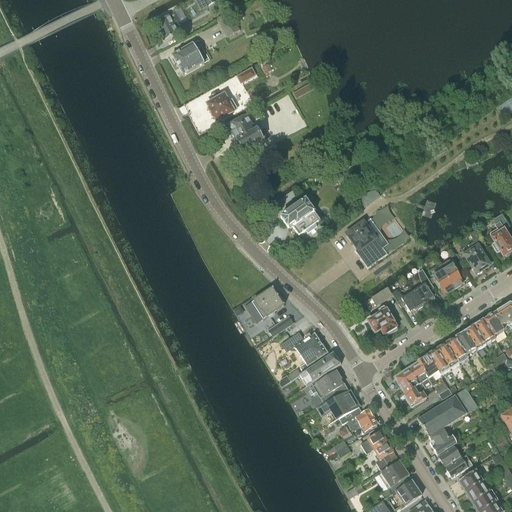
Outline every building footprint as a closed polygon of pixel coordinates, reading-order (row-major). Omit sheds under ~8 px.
[(227,39),(240,32),(229,13),(216,20),(227,39)] [(168,17),(154,25),(163,42),(177,34),(174,29),(180,25),(174,14),(168,18),(168,17)] [(171,56),(183,76),(204,64),(192,44),(171,56)] [(254,76),(251,70),(237,78),(240,84),(254,76)] [(214,118),(216,122),(233,113),(233,112),(236,110),(231,101),(228,103),(224,96),(207,105),(209,109),(207,110),(212,119),(214,118)] [(234,124),(230,127),(229,128),(237,143),(236,147),(238,151),(242,152),(245,156),(253,152),(250,147),(261,141),(252,125),(250,126),(245,118),(240,121),(234,124)] [(436,145),(430,149),(432,153),(439,149),(436,145)] [(331,168),(328,170),(327,173),(329,175),(332,176),(335,175),(335,172),(334,169),(331,168)] [(342,176),(354,195),(366,186),(355,168),(342,176)] [(375,192),(361,196),(368,206),(379,198),(375,192)] [(356,199),(362,209),(368,206),(361,196),(356,199)] [(314,225),(319,222),(305,201),(280,219),(287,228),(290,226),(298,237),(305,232),(307,234),(316,228),(314,225)] [(511,252),(511,244),(504,232),(509,228),(501,216),(494,220),(497,225),(494,226),(497,231),(489,235),(495,244),(491,246),(496,255),(500,253),(503,258),(504,257),(506,258),(509,256),(510,253),(511,252)] [(369,219),(363,223),(362,221),(346,233),(348,235),(346,237),(356,250),(354,251),(367,269),(386,255),(382,249),(388,245),(369,219)] [(483,271),(489,267),(476,246),(481,243),(475,233),(469,236),(473,243),(467,247),(471,252),(463,256),(473,271),(472,271),(473,273),(474,272),(476,275),(479,275),(482,273),(483,271)] [(462,283),(458,277),(459,276),(455,270),(454,271),(451,266),(452,266),(449,261),(439,268),(454,291),(461,286),(459,284),(462,283)] [(454,291),(439,268),(433,272),(435,276),(432,278),(435,283),(434,283),(438,289),(439,289),(443,295),(445,293),(447,295),(454,291)] [(432,298),(426,288),(430,285),(423,274),(422,272),(417,275),(418,278),(421,285),(416,288),(417,290),(413,293),(422,308),(428,304),(427,302),(432,298)] [(258,299),(253,302),(259,311),(257,313),(262,321),(267,318),(270,319),(274,316),(274,313),(283,307),(283,306),(284,304),(281,299),(278,299),(272,290),(258,299)] [(422,308),(413,293),(408,296),(407,294),(402,297),(396,292),(391,295),(398,306),(403,303),(409,313),(414,310),(415,312),(422,308)] [(511,307),(509,306),(493,316),(501,330),(507,326),(511,317),(511,307)] [(374,318),(367,323),(370,328),(370,330),(372,332),(374,333),(374,334),(380,331),(384,339),(397,331),(388,316),(389,316),(388,315),(383,308),(377,311),(378,313),(373,316),(374,318)] [(294,323),(289,316),(279,322),(284,329),(294,323)] [(501,330),(493,316),(484,322),(494,339),(503,333),(502,331),(501,330)] [(484,322),(474,328),(486,347),(495,341),(494,339),(484,322)] [(474,328),(465,334),(477,353),(486,347),(474,328)] [(465,334),(456,339),(468,358),(477,353),(465,334)] [(298,335),(281,346),(287,354),(294,349),(305,365),(299,369),(303,375),(312,367),(310,365),(326,355),(327,355),(314,336),(303,343),(298,335)] [(456,339),(446,345),(459,366),(469,360),(468,358),(456,339)] [(446,345),(437,351),(450,372),(459,366),(446,345)] [(450,372),(437,351),(427,357),(438,374),(440,378),(450,372)] [(300,376),(299,377),(302,382),(305,387),(311,384),(314,382),(336,369),(340,366),(332,355),(328,358),(327,357),(312,367),(303,375),(300,376)] [(438,374),(427,357),(418,363),(432,387),(436,385),(431,378),(438,374)] [(432,387),(418,363),(407,370),(420,389),(422,387),(424,390),(431,386),(431,387),(432,387)] [(309,389),(308,393),(310,397),(314,397),(317,396),(320,401),(320,400),(324,406),(348,393),(343,385),(342,385),(340,382),(341,381),(341,380),(342,380),(336,369),(314,382),(315,384),(315,385),(309,389)] [(279,381),(279,385),(281,389),(299,377),(300,376),(297,370),(279,381)] [(420,389),(407,370),(400,375),(401,377),(395,381),(402,392),(409,387),(412,391),(414,390),(418,396),(422,394),(419,390),(420,389)] [(499,383),(491,371),(477,380),(480,385),(477,387),(482,394),(499,383)] [(453,387),(448,390),(445,385),(435,392),(442,402),(457,393),(453,387)] [(422,393),(422,394),(418,396),(414,390),(412,391),(409,387),(402,392),(406,398),(404,399),(409,407),(416,403),(418,405),(426,400),(422,393)] [(454,424),(469,414),(476,410),(477,410),(465,391),(418,420),(417,420),(416,421),(419,425),(418,426),(419,427),(420,426),(425,434),(424,435),(425,436),(426,435),(428,439),(427,439),(428,440),(444,430),(445,430),(454,424)] [(324,406),(317,410),(322,418),(328,428),(339,421),(342,425),(342,426),(344,425),(346,424),(348,423),(355,419),(361,415),(361,414),(348,393),(324,406)] [(355,419),(348,423),(353,433),(361,429),(363,433),(376,426),(375,425),(375,423),(374,421),(372,420),(367,411),(361,414),(361,415),(355,419)] [(511,411),(501,420),(511,437),(511,411)] [(498,422),(493,425),(500,436),(505,432),(498,422)] [(449,438),(444,430),(428,440),(430,442),(429,445),(437,457),(456,445),(451,437),(449,438)] [(380,433),(359,446),(366,457),(373,453),(387,444),(380,433)] [(459,458),(457,454),(465,448),(462,443),(437,459),(444,469),(460,459),(459,458)] [(387,444),(373,453),(379,463),(375,465),(378,471),(396,459),(392,454),(393,454),(387,444)] [(347,449),(337,455),(340,461),(350,454),(347,449)] [(511,476),(505,466),(499,456),(492,460),(496,466),(492,468),(497,478),(502,475),(510,488),(506,491),(511,501),(511,476)] [(465,457),(460,460),(445,470),(451,480),(467,470),(465,465),(469,462),(465,457)] [(399,463),(398,463),(388,470),(387,470),(380,474),(385,482),(383,483),(387,490),(380,495),(384,501),(401,489),(398,484),(408,477),(399,463)] [(466,494),(485,482),(481,475),(478,471),(459,483),(462,487),(461,489),(463,492),(465,493),(466,494)] [(472,506),(492,493),(485,482),(466,494),(469,498),(468,500),(470,503),(472,503),(473,504),(472,506)] [(411,483),(401,489),(384,501),(380,503),(381,505),(382,504),(387,511),(398,511),(421,497),(411,483)] [(350,500),(364,492),(360,486),(346,493),(350,500)] [(484,511),(498,503),(495,498),(492,493),(472,506),(474,509),(476,510),(477,511),(484,511)] [(431,511),(425,502),(410,511),(431,511)] [(503,511),(502,508),(498,503),(484,511),(503,511)]
